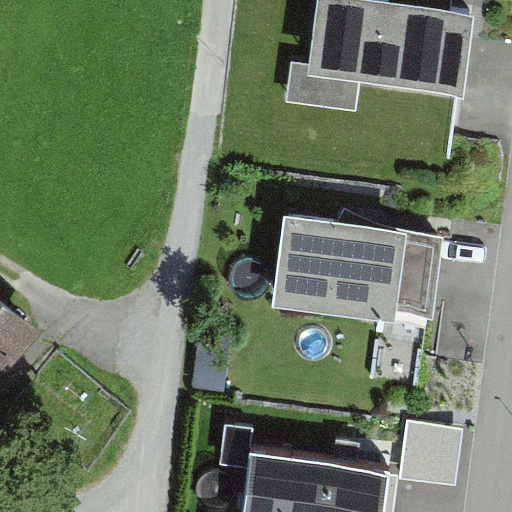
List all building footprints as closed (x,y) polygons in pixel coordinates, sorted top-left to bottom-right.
[(317,0),(310,62),(363,68),(465,81),(474,2),(458,0),(317,0)] [(363,68),(310,62),(292,60),(288,97),(358,105),(363,68)] [(436,227),(270,210),(260,303),(426,320),(436,227)] [(0,363),(27,329),(0,306),(0,363)] [(221,460),(249,463),(252,439),(254,423),(226,420),(221,460)] [(385,511),(393,457),(252,439),(249,463),(242,511),(385,511)]
